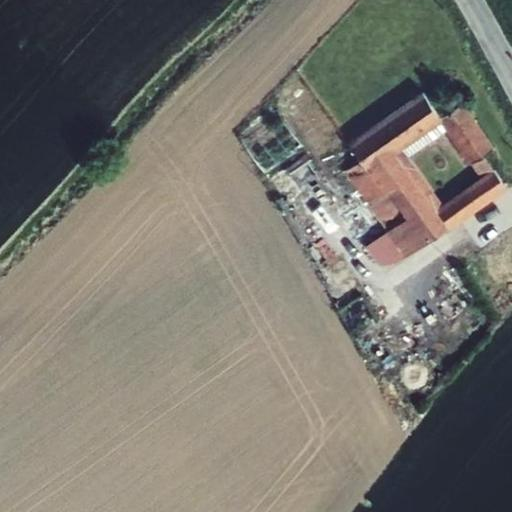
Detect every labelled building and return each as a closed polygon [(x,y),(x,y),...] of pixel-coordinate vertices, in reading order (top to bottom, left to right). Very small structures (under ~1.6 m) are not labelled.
[(424,89),(350,142),(362,159),(345,171),(388,230),(407,255),(509,189),(503,178),(508,174),(498,153),(494,149),(472,163),(482,175),(444,203),(438,207),(398,152),(404,148),(443,121),(444,120),(442,116),(424,89)] [(466,101),(442,116),(444,120),(443,121),(448,128),(447,130),(471,164),(472,163),(494,149),(497,147),(466,101)] [(447,130),(448,128),(443,121),(404,148),(410,157),(447,130)] [(410,157),(404,148),(398,152),(438,207),(444,203),(410,157)] [(407,255),(388,230),(367,247),(381,264),(394,262),(407,255)]
